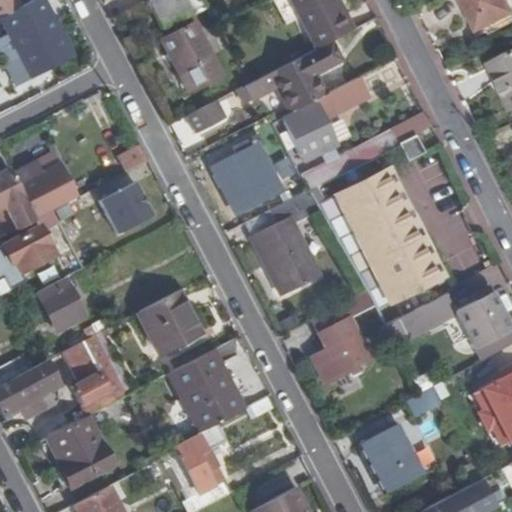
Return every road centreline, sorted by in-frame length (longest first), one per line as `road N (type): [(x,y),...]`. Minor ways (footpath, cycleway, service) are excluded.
road 1 (residential): [(351,511),(119,66)]
road 2 (residential): [(511,240),(388,0)]
road 3 (residential): [(0,129),(119,66)]
